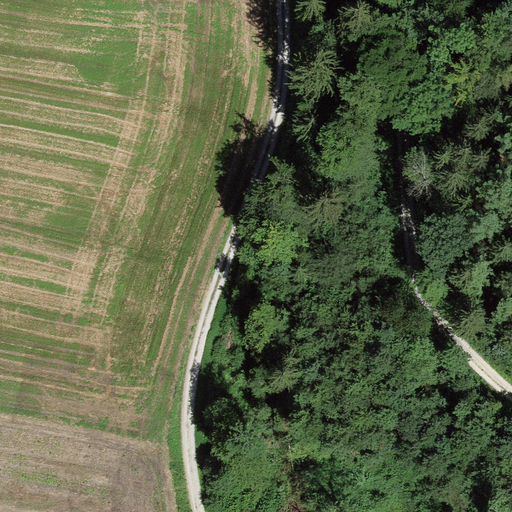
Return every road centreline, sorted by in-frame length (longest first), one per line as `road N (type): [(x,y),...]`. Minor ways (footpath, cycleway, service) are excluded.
road 1 (track): [(289,0),(264,163),(211,299),(195,380),(191,443),(203,511)]
road 2 (track): [(410,0),(400,39),(410,248),(436,316),(464,353),(511,392)]
